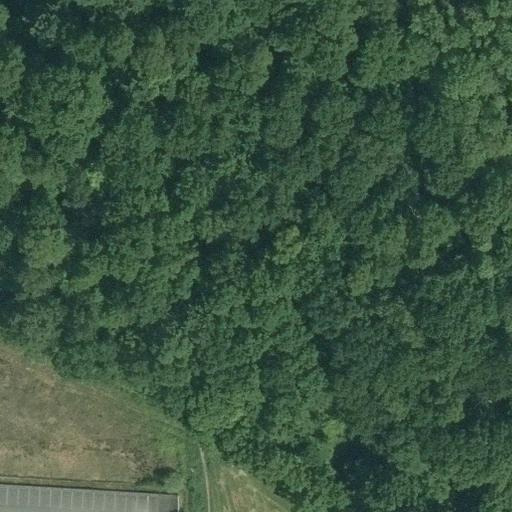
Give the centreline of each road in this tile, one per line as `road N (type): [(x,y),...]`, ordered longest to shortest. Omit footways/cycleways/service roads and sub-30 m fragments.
road 1 (track): [(109,56),(151,96),(184,146),(201,511)]
road 2 (track): [(24,0),(109,56),(159,0)]
